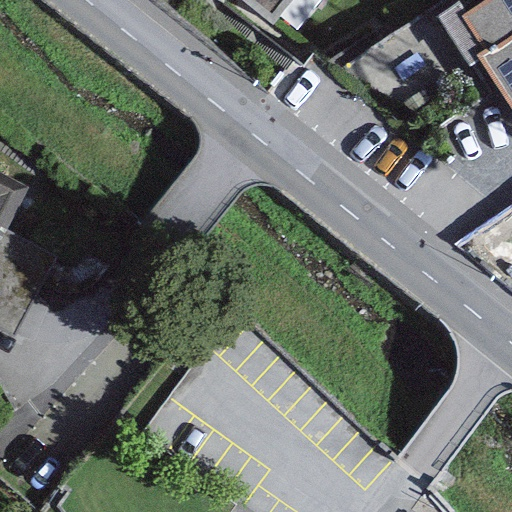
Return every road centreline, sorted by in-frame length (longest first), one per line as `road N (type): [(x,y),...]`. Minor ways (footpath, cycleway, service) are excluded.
road 1 (residential): [(84,0),(511,345)]
road 2 (unknown): [(402,255),(511,184)]
